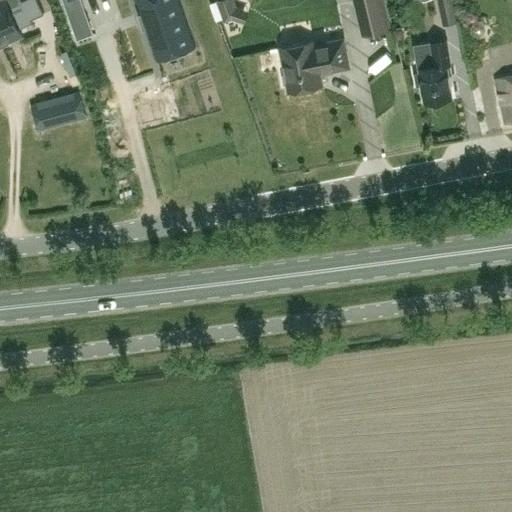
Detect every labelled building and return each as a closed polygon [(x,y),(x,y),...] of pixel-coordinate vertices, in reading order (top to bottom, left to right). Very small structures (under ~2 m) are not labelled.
[(0,0),(0,44),(7,42),(6,40),(22,33),(9,6),(22,0),(0,0)] [(62,0),(75,36),(92,30),(81,0),(62,0)] [(180,0),(136,0),(156,55),(195,42),(180,0)] [(224,21),(231,18),(235,5),(237,6),(234,0),(215,0),(210,3),(216,20),(223,17),(224,21)] [(353,0),(362,35),(391,28),(384,0),(353,0)] [(437,0),(443,25),(455,23),(449,0),(437,0)] [(392,29),(395,40),(405,38),(402,26),(392,29)] [(316,40),(282,45),(286,71),(283,74),(284,82),(288,84),(289,89),(323,84),(321,72),(350,67),(346,39),(316,44),(316,40)] [(415,44),(420,71),(415,72),(417,84),(422,83),(424,100),(453,96),(447,64),(451,63),(447,39),(415,44)] [(250,49),(253,66),(274,62),(271,45),(250,49)] [(511,122),(511,75),(496,79),(505,124),(511,122)] [(167,94),(164,83),(143,88),(146,100),(167,94)] [(80,92),(32,105),(38,127),(86,114),(80,92)] [(81,123),(84,176),(122,175),(119,121),(81,123)]
